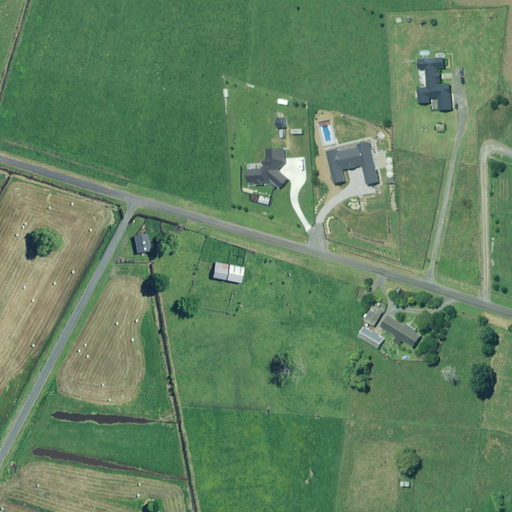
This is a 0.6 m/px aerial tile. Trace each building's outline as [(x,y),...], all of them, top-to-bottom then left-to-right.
[(431,111),(440,111),(452,111),(452,109),(455,109),(455,94),(454,94),(453,84),(441,85),(441,69),(446,69),(445,55),(437,55),(437,59),(419,59),(420,71),(427,71),(428,86),(420,86),(420,104),(431,104),(431,111)] [(149,252),(147,242),(134,244),(136,254),(149,252)] [(242,268),(214,263),(211,279),(239,284),(242,268)] [(386,312),(376,306),(367,321),(377,327),(386,312)] [(407,326),(390,316),(383,328),(398,338),(396,342),(402,346),(405,342),(416,349),(424,336),(417,332),(418,331),(408,325),(407,326)] [(386,340),(367,328),(361,338),(381,350),(386,340)]
